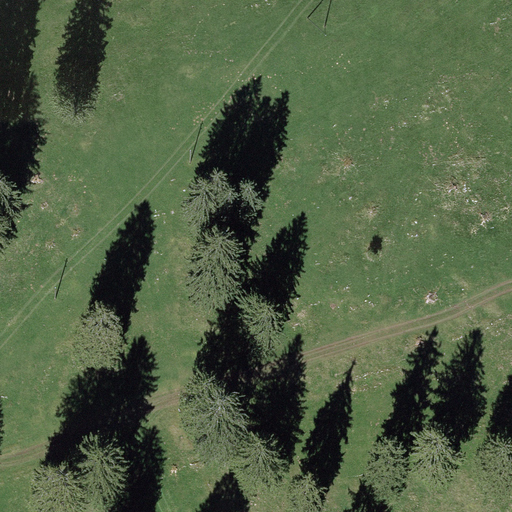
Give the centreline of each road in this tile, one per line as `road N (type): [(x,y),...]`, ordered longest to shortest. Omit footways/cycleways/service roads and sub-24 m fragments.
road 1 (track): [(0,469),(511,288)]
road 2 (track): [(72,0),(0,177)]
